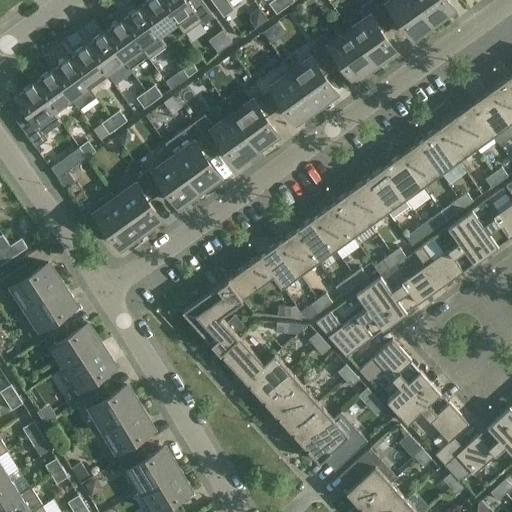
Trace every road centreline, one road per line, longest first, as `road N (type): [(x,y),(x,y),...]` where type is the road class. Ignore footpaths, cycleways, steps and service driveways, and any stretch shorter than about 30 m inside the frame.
road 1 (residential): [(105,292),(511,2)]
road 2 (residential): [(240,511),(105,292)]
road 3 (residential): [(511,370),(480,398),(426,333),(511,265)]
road 4 (residential): [(105,292),(0,138)]
